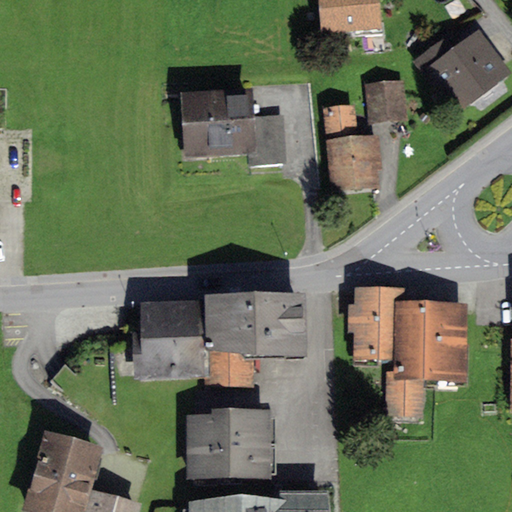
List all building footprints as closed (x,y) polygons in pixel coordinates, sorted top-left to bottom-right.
[(311,0),(312,5),(318,4),(321,45),(381,40),(377,0),(311,0)] [(511,80),(479,36),(458,52),(448,39),(412,65),(429,88),(432,86),(457,120),(511,80)] [(402,82),(364,86),(368,122),(388,120),(406,118),(402,82)] [(253,93),(182,98),(186,162),(249,158),(250,164),(286,161),(283,115),(254,116),(253,93)] [(354,109),(321,114),(332,201),(379,195),(377,177),(383,176),(378,141),(359,144),(354,109)] [(404,288),(355,287),(354,304),(347,304),(347,332),(353,332),(353,359),(394,360),(396,300),(404,300),(404,288)] [(205,294),(206,300),(208,377),(202,378),(203,390),(254,389),(254,358),(308,356),(306,291),(205,294)] [(133,379),(202,378),(208,377),(206,300),(154,301),(140,302),(141,330),(132,331),(133,379)] [(468,382),(469,302),(404,300),(396,300),(394,360),(394,375),(386,375),(385,417),(424,417),(424,382),(468,382)] [(211,414),(185,414),(186,478),(272,478),(272,409),(211,409),(211,414)] [(105,445),(44,428),(20,510),(26,511),(138,511),(141,503),(92,489),(105,445)] [(240,492),(187,500),(186,511),(328,511),(328,490),(279,491),(279,498),(240,492)]
